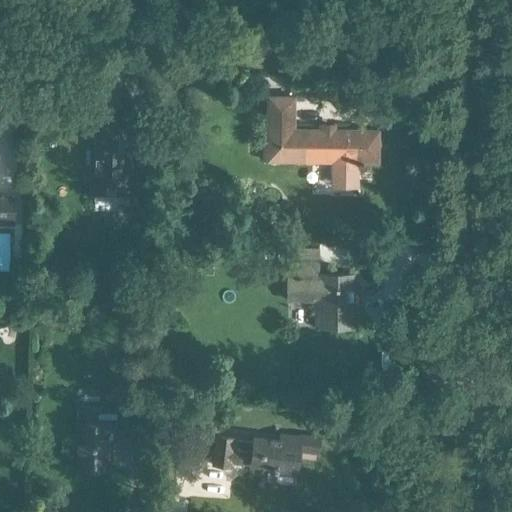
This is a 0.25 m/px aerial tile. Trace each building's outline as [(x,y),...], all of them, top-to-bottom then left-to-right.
[(175,101),(176,77),(162,76),(161,100),(175,101)] [(266,142),(272,142),(272,160),(331,161),(331,177),(356,177),(356,163),(361,163),(361,161),(377,162),(377,130),(293,128),(293,96),(267,96),(266,142)] [(85,150),(85,163),(90,163),(89,193),(129,194),(130,161),(126,161),(127,120),(95,120),(94,150),(85,150)] [(14,196),(0,195),(0,224),(14,225),(14,196)] [(317,249),(286,248),(286,299),(315,299),(315,326),(355,327),(355,299),(359,299),(359,288),(351,288),(351,273),(317,273),(317,249)] [(24,258),(11,259),(13,285),(26,284),(24,258)] [(14,334),(12,338),(14,342),(18,343),(22,341),(24,337),(22,333),(17,332),(14,334)] [(106,468),(107,436),(111,436),(111,434),(133,435),(134,411),(120,411),(120,421),(96,421),(96,424),(78,423),(76,467),(106,468)] [(298,434),(298,436),(279,434),(278,440),(252,437),(252,441),(233,438),(215,436),(212,464),(230,466),(231,460),(243,462),(244,461),(248,461),(249,463),(272,465),(272,468),(274,469),(274,472),(295,474),(297,450),(316,453),(318,436),(298,434)]
